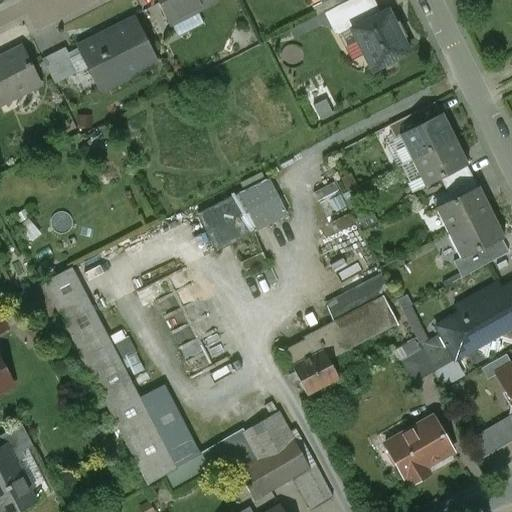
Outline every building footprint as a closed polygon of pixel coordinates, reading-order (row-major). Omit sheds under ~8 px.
[(157,0),(170,24),(215,1),(214,0),(157,0)] [(343,3),(325,13),(334,31),(352,21),(343,3)] [(387,11),(350,29),(371,72),(409,53),(402,39),(403,38),(402,34),(398,27),(396,24),(394,25),(387,11)] [(133,20),(78,47),(79,48),(67,53),(70,60),(82,54),(100,91),(155,64),(133,20)] [(0,57),(0,104),(40,84),(21,47),(0,57)] [(64,48),(41,59),(54,84),(77,72),(67,53),(64,48)] [(433,103),(387,126),(394,140),(400,138),(398,135),(439,115),(433,103)] [(439,115),(398,135),(400,138),(411,161),(454,140),(441,114),(439,115)] [(454,140),(411,161),(424,187),(439,179),(466,166),(467,166),(454,140)] [(466,166),(439,179),(445,190),(471,177),(466,166)] [(471,177),(445,190),(450,201),(476,188),(471,177)] [(268,181),(198,217),(215,250),(285,215),(268,181)] [(450,201),(435,208),(447,234),(490,213),(477,187),(476,188),(450,201)] [(490,213),(447,234),(460,259),(460,260),(501,240),(503,239),(490,213)] [(501,240),(460,260),(460,259),(453,262),(461,278),(508,253),(501,240)] [(174,468),(70,268),(41,283),(146,485),(162,476),(175,469),(174,468)] [(380,281),(324,311),(331,322),(332,323),(382,297),(387,294),(380,281)] [(511,283),(501,290),(511,309),(511,283)] [(457,314),(434,326),(439,334),(454,361),(511,327),(511,309),(501,290),(483,299),(480,293),(469,299),(468,298),(453,307),(457,314)] [(331,322),(311,333),(313,336),(303,341),(312,358),(323,353),(327,362),(336,357),(334,353),(394,320),(382,297),(332,323),(331,322)] [(439,334),(419,346),(420,349),(421,349),(433,372),(454,361),(439,334)] [(303,341),(287,349),(296,367),(312,358),(303,341)] [(420,349),(398,362),(398,361),(397,362),(411,385),(412,385),(411,384),(433,372),(421,349),(420,349)] [(296,367),(291,369),(308,401),(325,392),(322,387),(336,379),(327,362),(323,353),(312,358),(296,367)] [(511,365),(496,374),(511,401),(511,365)] [(277,412),(243,432),(242,429),(174,468),(175,469),(162,476),(170,491),(223,460),(231,475),(240,470),(239,469),(292,441),(277,412)] [(430,420),(413,429),(408,421),(398,427),(396,424),(391,426),(398,438),(382,446),(384,450),(400,478),(404,480),(408,485),(426,475),(422,469),(449,453),(430,420)] [(21,425),(0,435),(0,463),(2,467),(13,461),(14,463),(24,458),(21,451),(32,446),(21,425)] [(292,441),(239,469),(240,470),(254,497),(288,478),(307,468),(292,441)] [(400,478),(384,450),(373,455),(389,484),(400,478)] [(2,467),(0,468),(0,511),(11,511),(33,501),(28,491),(32,489),(25,476),(21,478),(14,463),(13,461),(2,467)] [(307,468),(288,478),(307,511),(330,499),(312,465),(307,468)]
